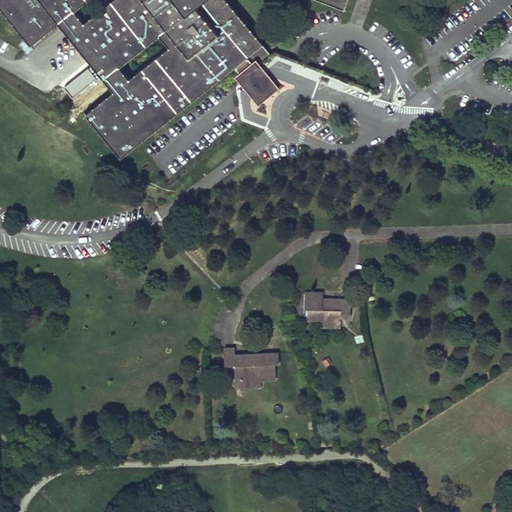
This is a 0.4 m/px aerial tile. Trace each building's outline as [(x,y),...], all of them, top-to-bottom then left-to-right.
[(112,88),(84,110),(118,153),(233,64),(246,54),(262,41),(229,0),(335,0),(344,4),(345,0),(0,0),(0,2),(29,39),(56,18),(112,88)] [(18,46),(28,54),(34,47),(24,39),(18,46)] [(233,64),(237,69),(249,60),(246,54),(233,64)] [(277,86),(254,56),(249,60),(237,69),(233,72),(256,102),(277,86)] [(329,304),(324,304),(324,300),(324,293),(307,293),(306,310),(309,310),(309,318),(326,318),(331,324),(342,324),(342,318),(351,318),(352,300),(330,300),(329,304)] [(342,324),(331,324),(326,318),(309,318),(309,321),(326,321),(326,327),(342,328),(342,324)] [(280,364),(279,353),(255,354),(255,357),(236,358),(235,348),(225,348),(226,366),(236,366),(237,387),(245,387),(253,378),(277,377),(276,364),(280,364)] [(277,377),(253,378),(245,387),(262,386),(262,380),(277,379),(277,377)]
